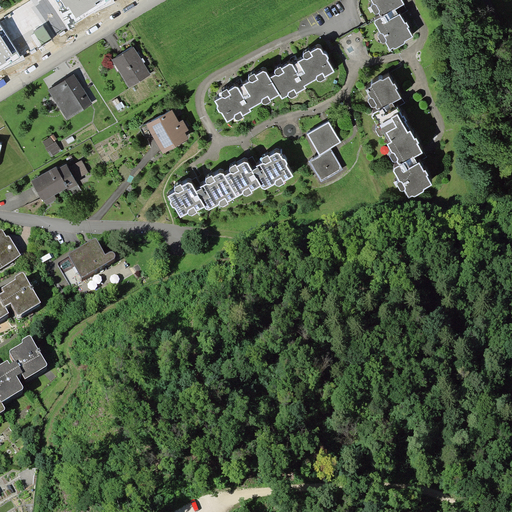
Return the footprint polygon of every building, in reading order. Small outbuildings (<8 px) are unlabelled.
[(409,11),(403,0),(371,0),(380,17),(373,20),(388,49),(413,36),(402,14),(409,11)] [(334,70),(320,45),(268,76),(264,71),(213,96),(227,121),(279,93),(281,99),(334,70)] [(135,47),(111,60),(128,90),(152,77),(135,47)] [(73,75),(48,91),(66,120),(91,105),(73,75)] [(401,96),(389,75),(365,87),(378,110),(372,113),(399,163),(390,169),(406,198),(432,182),(414,156),(423,150),(390,102),(401,96)] [(170,111),(147,125),(163,153),(186,139),(170,111)] [(331,123),(308,134),(320,155),(310,162),(323,182),(342,171),(332,150),(342,144),(331,123)] [(293,176),(282,152),(251,169),(245,159),(167,194),(181,217),(204,205),(207,211),(259,186),(262,190),(293,176)] [(67,163),(33,182),(47,207),(80,188),(67,163)] [(0,272),(20,261),(2,233),(0,234),(0,272)] [(95,246),(68,262),(81,285),(118,264),(114,257),(105,263),(95,246)] [(0,323),(10,318),(14,324),(40,308),(24,282),(0,296),(0,323)] [(50,370),(33,341),(6,357),(11,366),(0,372),(0,418),(4,416),(0,409),(23,396),(18,388),(50,370)]
